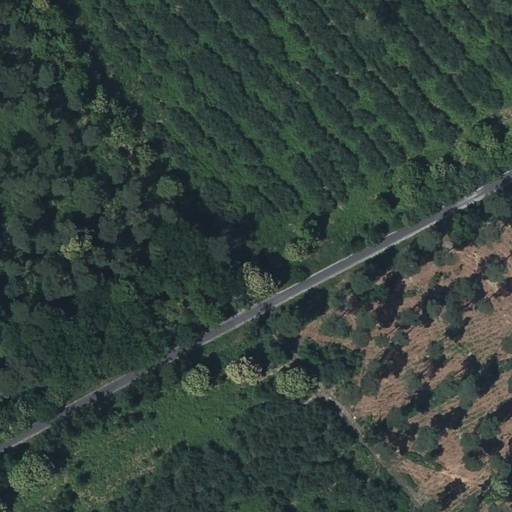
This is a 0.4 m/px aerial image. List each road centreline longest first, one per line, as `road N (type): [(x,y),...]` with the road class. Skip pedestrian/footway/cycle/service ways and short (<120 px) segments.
road 1 (track): [(420,511),(266,311),(0,0)]
road 2 (unclassified): [(511,180),(0,453)]
